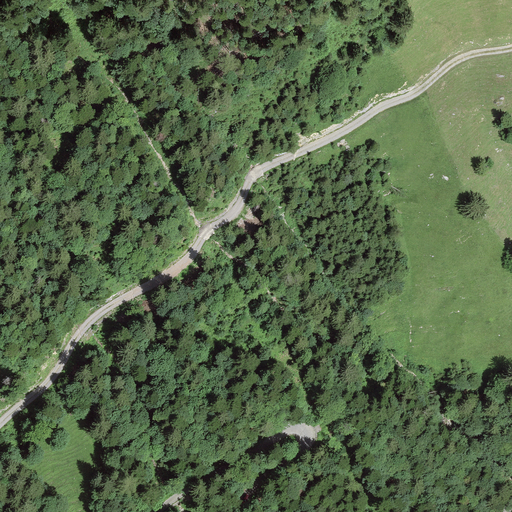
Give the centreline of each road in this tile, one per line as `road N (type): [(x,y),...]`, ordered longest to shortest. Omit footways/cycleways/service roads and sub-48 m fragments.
road 1 (track): [(0,423),(47,383),(87,322),(179,266),(238,207),(259,171),(421,89),(457,60),(511,48)]
road 2 (unclassified): [(240,511),(253,487),(304,445),(307,434),(297,427),(154,511)]
